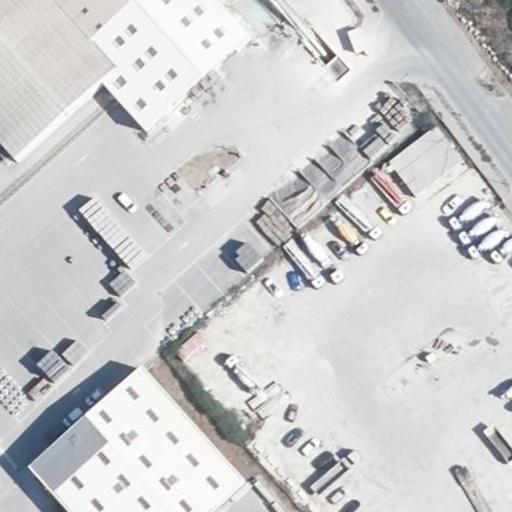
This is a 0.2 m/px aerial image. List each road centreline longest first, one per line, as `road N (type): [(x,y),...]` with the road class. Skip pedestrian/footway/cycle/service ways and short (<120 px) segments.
road 1 (unknown): [(13,461),(206,243),(293,115)]
road 2 (unknown): [(293,115),(93,166),(0,233)]
road 3 (unclassified): [(511,156),(396,0)]
road 4 (unknown): [(511,449),(450,483),(414,485),(340,439)]
road 5 (unknown): [(422,33),(293,115)]
